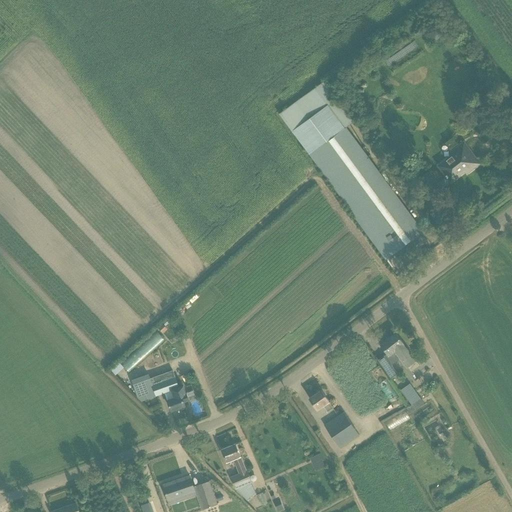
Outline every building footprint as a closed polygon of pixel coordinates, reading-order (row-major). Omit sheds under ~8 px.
[(434,25),(433,32),(440,34),(442,27),(434,25)] [(279,114),(309,155),(318,148),(387,242),(384,244),(387,248),(390,246),(395,252),(421,233),(345,129),(355,121),(338,98),(325,80),(279,114)] [(442,164),(447,171),(453,179),(468,167),(470,170),(476,165),(476,164),(477,164),(477,163),(476,161),(471,153),(463,144),(451,153),(453,156),(442,164)] [(153,324),(119,358),(128,366),(161,332),(153,324)] [(162,324),(158,327),(163,332),(167,329),(162,324)] [(377,335),(380,340),(397,329),(395,325),(377,335)] [(416,360),(395,333),(380,345),(387,354),(385,356),(384,355),(378,360),(390,378),(397,373),(391,365),(398,360),(395,356),(397,354),(407,367),(416,360)] [(165,393),(168,402),(171,412),(186,406),(184,402),(189,400),(186,393),(183,386),(179,387),(173,370),(133,385),(138,397),(154,391),(156,396),(165,393)] [(388,395),(395,389),(382,373),(375,378),(388,395)] [(424,403),(420,397),(417,394),(409,384),(401,390),(411,404),(406,408),(411,413),(424,403)] [(333,408),(327,399),(321,390),(309,399),(315,407),(317,410),(323,406),(327,412),(333,408)] [(403,403),(381,413),(386,423),(407,414),(403,403)] [(338,416),(324,425),(340,448),(360,435),(344,412),(338,416)] [(221,446),(236,440),(234,433),(218,440),(221,446)] [(247,500),(255,492),(235,444),(222,449),(225,459),(227,462),(234,460),(239,474),(231,477),(233,483),(235,488),(247,500)] [(312,464),(322,460),(318,446),(307,450),(312,464)] [(196,494),(193,485),(189,475),(189,476),(189,478),(164,486),(164,484),(163,485),(166,494),(169,503),(196,494)] [(203,509),(217,504),(209,482),(195,487),(203,509)] [(274,501),(274,502),(278,511),(283,509),(279,499),(274,501)] [(79,511),(76,503),(52,511),(51,511),(79,511)]
